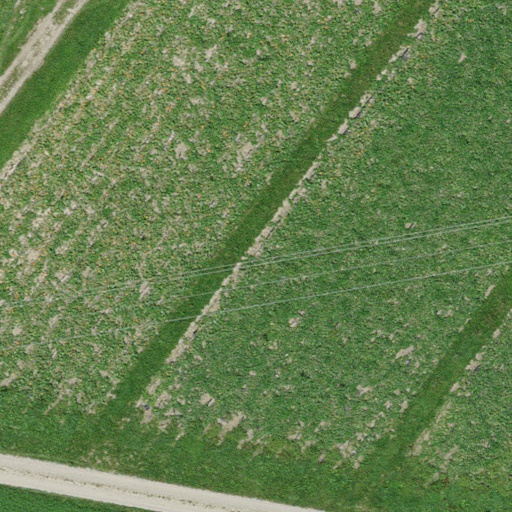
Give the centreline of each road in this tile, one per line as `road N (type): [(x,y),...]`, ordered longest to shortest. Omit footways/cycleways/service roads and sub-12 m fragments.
road 1 (track): [(0,463),(263,511)]
road 2 (track): [(0,115),(86,0)]
